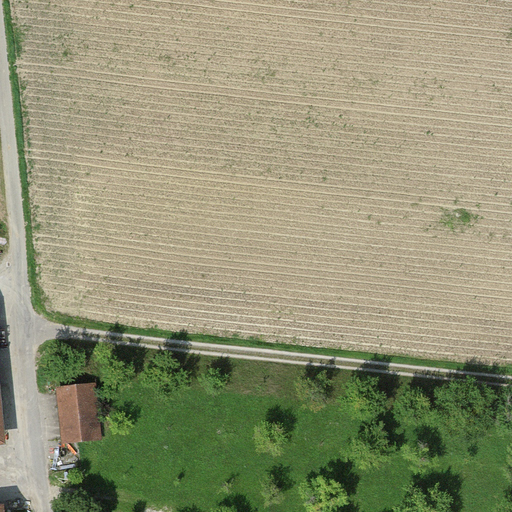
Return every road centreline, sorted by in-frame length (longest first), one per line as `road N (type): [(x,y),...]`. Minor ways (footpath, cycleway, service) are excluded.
road 1 (track): [(3,0),(24,330),(46,511)]
road 2 (track): [(24,330),(511,386)]
